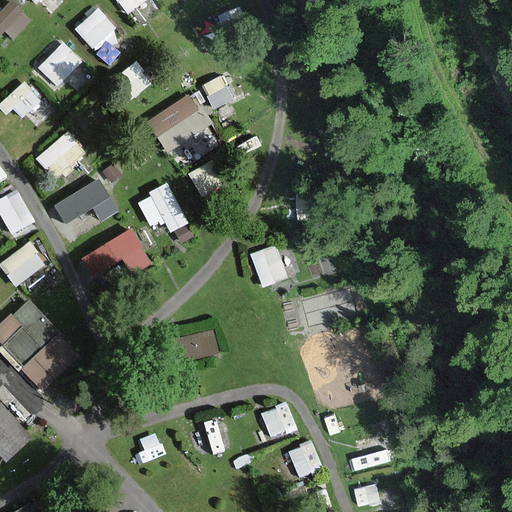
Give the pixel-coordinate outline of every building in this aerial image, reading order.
[(4,0),(0,6),(0,27),(14,39),(33,14),(14,0),(4,0)] [(120,0),(127,10),(141,0),(120,0)] [(75,25),(94,45),(118,24),(99,3),(75,25)] [(55,82),(82,58),(65,38),(38,63),(55,82)] [(129,98),(153,80),(136,58),(112,76),(129,98)] [(212,103),(235,95),(228,72),(205,79),(212,103)] [(4,96),(19,115),(42,97),(27,78),(4,96)] [(190,89),(147,119),(169,150),(212,120),(190,89)] [(52,174),(87,150),(72,127),(37,151),(52,174)] [(249,128),(232,134),(240,160),(258,154),(249,128)] [(100,217),(120,205),(99,173),(51,203),(63,222),(92,204),(100,217)] [(18,184),(0,193),(0,210),(10,230),(35,217),(18,184)] [(79,254),(99,289),(152,259),(132,224),(79,254)] [(29,238),(0,259),(0,260),(17,283),(46,260),(29,238)] [(250,249),(262,283),(288,274),(276,241),(250,249)] [(0,343),(45,386),(81,349),(24,295),(0,320),(0,343)] [(169,335),(175,359),(218,349),(213,325),(169,335)] [(34,433),(0,395),(0,452),(6,458),(34,433)] [(289,399),(263,407),(271,434),(297,427),(289,399)] [(202,452),(224,446),(217,416),(195,422),(202,452)] [(293,446),(298,467),(319,462),(314,441),(293,446)] [(33,511),(28,501),(7,511),(33,511)]
